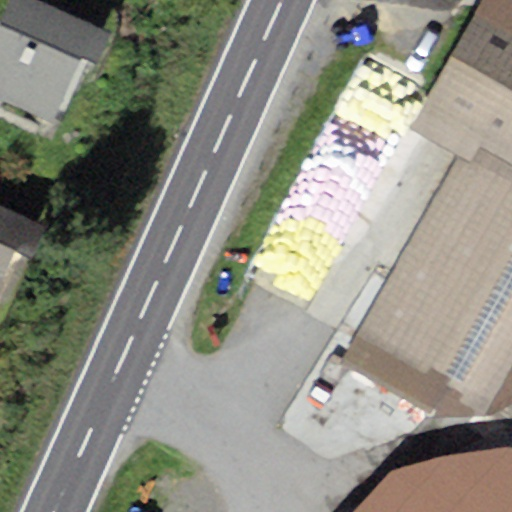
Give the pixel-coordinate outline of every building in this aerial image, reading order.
[(35,0),(8,0),(0,19),(0,103),(48,125),(78,59),(97,68),(112,35),(35,0)] [(511,0),(481,0),(410,127),(456,152),(470,161),(478,146),(511,165),(511,0)] [(470,161),(456,152),(337,364),(435,418),(493,411),(511,403),(511,165),(478,146),(470,161)] [(0,208),(0,279),(13,251),(32,260),(45,230),(0,208)] [(353,511),(511,511),(511,445),(392,472),(353,511)]
